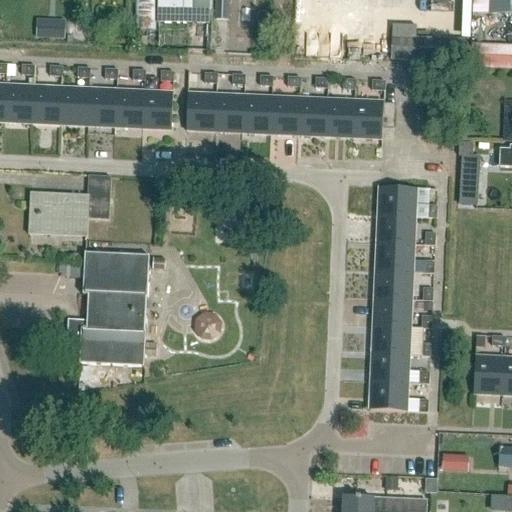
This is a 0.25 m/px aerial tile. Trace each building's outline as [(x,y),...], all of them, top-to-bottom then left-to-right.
[(157,0),(157,26),(193,26),(193,0),(157,0)] [(228,21),(229,0),(215,0),(215,21),(228,21)] [(511,15),(511,0),(492,0),(492,14),(511,15)] [(153,32),(153,3),(133,3),(133,32),(153,32)] [(37,27),(36,41),(64,41),(65,27),(37,27)] [(395,39),(394,62),(465,65),(466,41),(395,39)] [(511,48),(472,47),(471,69),(511,70),(511,48)] [(424,64),(423,76),(441,77),(442,65),(424,64)] [(23,67),(23,77),(35,78),(35,68),(23,67)] [(51,68),(51,78),(63,79),(63,69),(51,68)] [(78,70),(78,80),(90,80),(90,70),(78,70)] [(106,71),(106,81),(118,81),(118,71),(106,71)] [(134,72),(133,82),(145,83),(146,73),(134,72)] [(162,73),(162,83),(174,84),(174,74),(162,73)] [(206,75),(205,85),(217,86),(218,76),(206,75)] [(232,78),(232,88),(244,88),(245,79),(232,78)] [(290,79),(289,89),(301,90),(302,80),(290,79)] [(260,80),(259,89),(272,90),(272,80),(260,80)] [(315,82),(315,91),(327,92),(328,82),(315,82)] [(346,82),(345,92),(357,92),(358,82),(346,82)] [(385,84),(373,83),(372,93),(384,94),(385,84)] [(7,88),(5,124),(33,125),(34,89),(7,88)] [(60,127),(62,90),(34,89),(33,125),(60,127)] [(88,128),(90,91),(62,90),(60,127),(88,128)] [(116,129),(117,93),(90,91),(88,128),(116,129)] [(143,130),(145,94),(117,93),(116,129),(143,130)] [(145,94),(143,130),(172,132),(173,95),(145,94)] [(215,134),(217,97),(188,96),(186,133),(215,134)] [(243,135),(245,98),(217,97),(215,134),(243,135)] [(271,137),(273,100),(245,98),(243,135),(271,137)] [(299,138),(301,101),(273,100),(271,137),(299,138)] [(327,139),(329,102),(301,101),(299,138),(327,139)] [(355,140),(357,103),(329,102),(327,139),(355,140)] [(384,105),(371,104),(357,103),(355,140),(382,142),(383,130),(384,106),(384,105)] [(384,106),(383,130),(395,130),(396,107),(386,106),(384,106)] [(459,158),(463,158),(473,159),(474,145),(459,145),(457,145),(457,158),(459,158)] [(511,147),(511,148),(510,152),(500,151),(500,168),(511,168),(511,147)] [(109,222),(111,181),(90,179),(89,199),(31,195),(28,237),(87,240),(88,221),(109,222)] [(462,183),(460,207),(477,208),(478,183),(462,183)] [(380,189),(378,218),(415,219),(437,220),(437,208),(428,208),(429,191),(426,191),(416,191),(380,189)] [(414,247),(415,219),(378,218),(377,245),(414,247)] [(427,235),(427,247),(435,248),(436,236),(427,235)] [(412,274),(414,247),(377,245),(376,273),(412,274)] [(81,324),(80,353),(79,367),(144,370),(149,258),(85,255),(83,297),(87,297),(86,324),(81,324)] [(165,271),(165,261),(153,260),(153,270),(165,271)] [(426,263),(425,275),(434,275),(435,263),(426,263)] [(411,302),(412,274),(376,273),(375,300),(411,302)] [(425,291),(424,303),(433,303),(433,291),(425,291)] [(410,330),(411,302),(375,300),(374,328),(410,330)] [(195,338),(211,338),(210,331),(219,331),(218,315),(194,316),(195,338)] [(423,318),(423,330),(432,331),(432,319),(423,318)] [(80,353),(81,324),(69,323),(67,352),(80,353)] [(372,356),(409,357),(410,330),(374,328),(372,356)] [(493,339),(492,349),(504,350),(505,340),(493,339)] [(422,346),(422,358),(430,358),(431,346),(422,346)] [(407,385),(409,357),(372,356),(371,383),(407,385)] [(502,397),(504,360),(475,359),(473,395),(502,397)] [(511,397),(511,360),(504,360),(502,397),(511,397)] [(421,374),(420,386),(429,386),(430,374),(421,374)] [(407,402),(407,385),(371,383),(370,412),(406,414),(407,402)] [(407,402),(406,414),(419,414),(419,402),(407,402)] [(419,402),(419,414),(428,415),(428,403),(419,402)] [(511,470),(511,448),(499,448),(498,470),(511,470)] [(443,457),(442,473),(468,474),(469,458),(443,457)] [(386,480),(386,491),(397,492),(397,481),(386,480)] [(426,511),(427,504),(343,500),(342,511),(426,511)]
